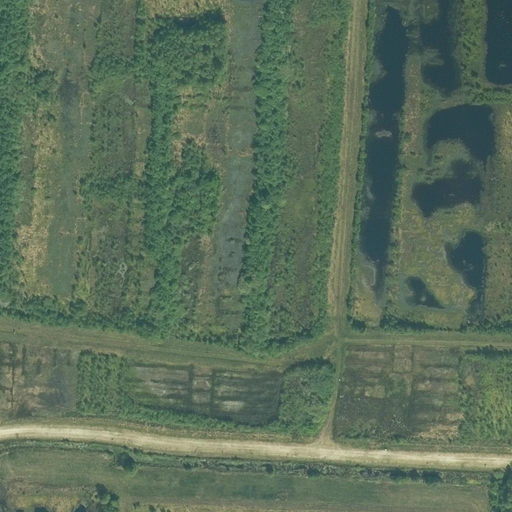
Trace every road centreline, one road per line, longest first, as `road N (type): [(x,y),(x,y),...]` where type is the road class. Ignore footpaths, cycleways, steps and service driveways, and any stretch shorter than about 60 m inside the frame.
road 1 (track): [(324,453),(36,429),(0,433)]
road 2 (track): [(511,462),(324,453)]
